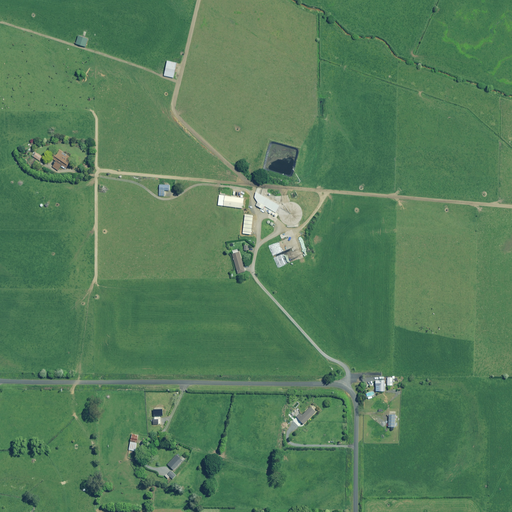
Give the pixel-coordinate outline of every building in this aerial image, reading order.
[(88,39),(78,36),(75,44),(85,47),(88,39)] [(177,63),(167,61),(164,76),(173,78),(177,63)] [(62,165),(65,167),(72,158),(58,148),(51,158),(56,161),(52,167),(58,171),(62,165)] [(42,157),(36,152),(33,156),(40,161),(42,157)] [(170,185),(159,185),(159,196),(164,196),(164,190),(169,191),(170,185)] [(244,198),(219,195),(218,205),(242,208),(244,198)] [(265,205),(265,211),(270,211),(270,205),(282,206),(283,200),(262,199),(262,200),(265,205)] [(276,219),(281,220),(282,212),(278,211),(271,210),(269,217),(268,221),(267,224),(266,229),(273,231),(274,226),(275,222),(276,219)] [(253,215),(245,214),(243,233),(251,234),(253,215)] [(273,256),(291,248),(287,239),(269,247),(273,256)] [(245,272),(238,249),(232,251),(233,253),(231,254),(237,274),(245,272)] [(385,391),(385,380),(375,380),(376,391),(385,391)] [(316,412),(310,407),(302,415),(300,413),(296,416),(304,424),(316,412)] [(130,442),(137,443),(139,435),(131,433),(130,442)] [(137,443),(130,442),(128,450),(136,451),(137,443)] [(180,458),(178,455),(168,465),(174,470),(185,459),(182,456),(180,458)] [(176,476),(171,471),(168,475),(173,479),(176,476)]
